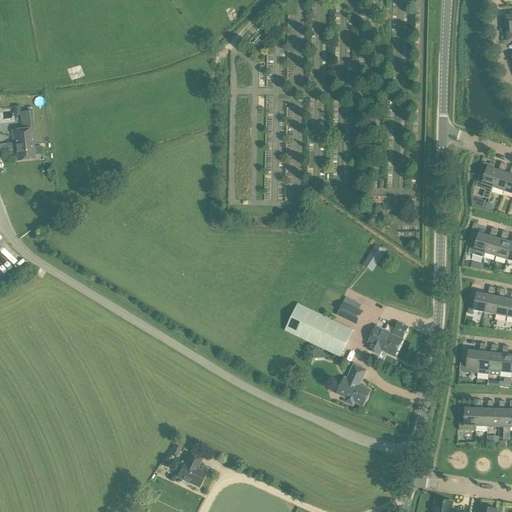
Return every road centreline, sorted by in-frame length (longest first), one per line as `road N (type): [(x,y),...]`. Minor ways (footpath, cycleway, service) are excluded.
road 1 (unclassified): [(410,480),(440,340),(443,131)]
road 2 (unknown): [(426,399),(384,386),(355,350),(355,329),(369,307),(440,327)]
road 3 (unclassified): [(443,131),(447,0)]
